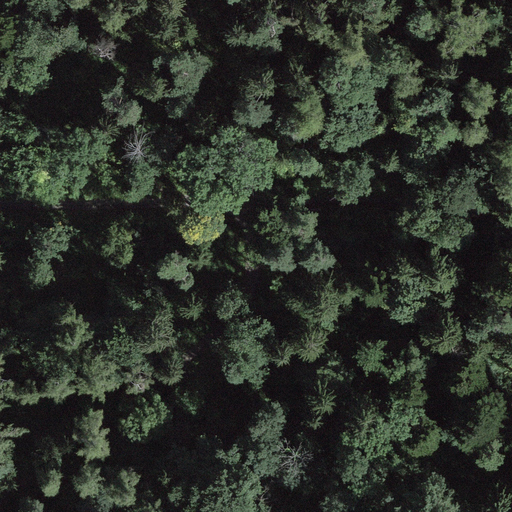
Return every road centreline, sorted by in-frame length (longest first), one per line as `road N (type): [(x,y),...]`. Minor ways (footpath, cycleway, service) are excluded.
road 1 (track): [(0,496),(239,308),(255,231),(247,202),(0,197)]
road 2 (track): [(511,206),(247,202)]
